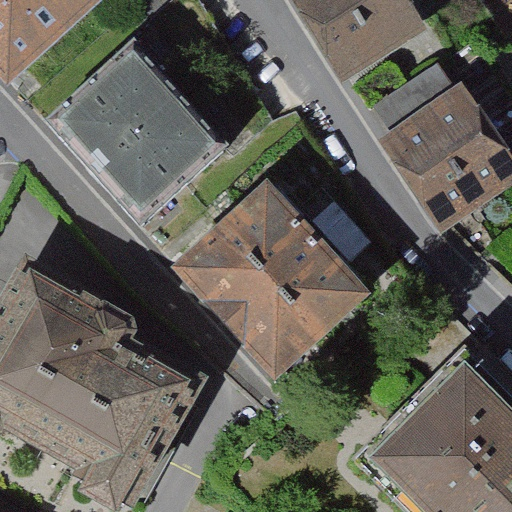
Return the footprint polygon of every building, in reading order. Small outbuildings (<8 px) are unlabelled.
[(90,0),(0,0),(0,69),(6,77),(90,0)] [(295,0),(347,77),(432,21),(417,0),(295,0)] [(228,133),(135,33),(44,116),(137,216),(228,133)] [(379,134),(444,225),(511,177),(511,150),(460,77),(379,134)] [(373,283),(269,169),(171,257),(275,371),(373,283)] [(139,332),(37,279),(0,342),(0,435),(9,420),(96,468),(87,487),(131,511),(195,395),(138,362),(144,346),(139,332)] [(511,511),(511,389),(468,345),(367,446),(432,511),(511,511)]
